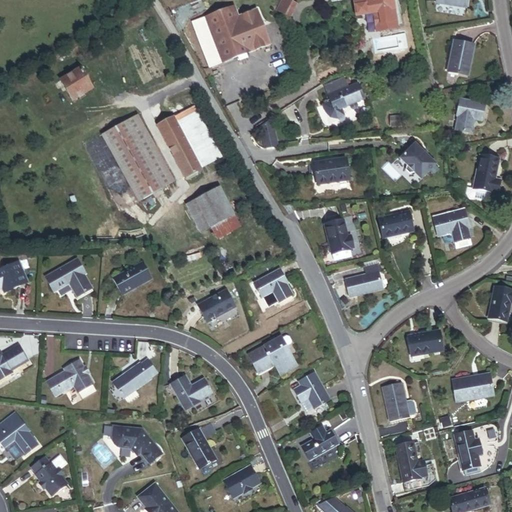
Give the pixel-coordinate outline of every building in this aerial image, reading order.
[(386,0),(350,0),(353,13),(370,10),(373,29),(391,26),(386,0)] [(467,8),(468,0),(439,0),(439,2),(467,8)] [(229,6),(201,17),(218,61),(264,43),(258,26),(239,33),(229,6)] [(469,75),(475,45),(456,41),(449,71),(469,75)] [(68,97),(85,86),(76,71),(59,82),(68,97)] [(335,79),(317,88),(324,103),(317,107),(320,113),(325,115),(331,115),(337,112),(334,105),(342,102),(343,105),(345,106),(348,104),(349,102),(348,99),(356,95),(350,82),(339,87),(335,79)] [(480,134),(485,104),(461,100),(458,116),(460,117),(457,130),(480,134)] [(179,173),(214,154),(186,102),(151,120),(179,173)] [(130,110),(96,128),(130,194),(165,176),(130,110)] [(395,125),(394,115),(385,115),(386,125),(395,125)] [(436,167),(414,145),(399,161),(406,167),(413,175),(421,182),(436,167)] [(500,182),(494,180),(498,160),(481,156),(474,188),(469,186),(467,192),(470,196),(484,199),(486,192),(490,193),(491,192),(497,193),(500,182)] [(346,160),(313,165),(316,187),(349,183),(346,160)] [(413,175),(406,167),(405,172),(409,176),(413,175)] [(221,213),(229,209),(214,183),(207,187),(221,213)] [(207,222),(221,213),(207,187),(192,196),(207,222)] [(207,222),(192,196),(180,203),(195,228),(207,222)] [(237,223),(229,209),(221,213),(207,222),(214,235),(237,223)] [(384,238),(413,232),(408,212),(379,219),(384,238)] [(467,232),(470,231),(465,212),(435,218),(439,238),(442,237),(443,242),(445,246),(454,244),(456,252),(471,248),(467,232)] [(349,249),(353,248),(351,237),(347,238),(343,221),(326,225),(334,260),(351,256),(349,249)] [(83,273),(85,272),(76,256),(46,273),(55,288),(70,280),(77,294),(91,286),(83,273)] [(125,289),(152,273),(142,257),(116,273),(125,289)] [(29,279),(21,261),(6,268),(5,265),(0,267),(0,286),(3,291),(29,279)] [(294,289),(288,279),(289,278),(281,264),(257,277),(265,292),(266,291),(275,286),(278,291),(281,296),(294,289)] [(378,265),(365,267),(367,275),(354,278),(355,280),(348,282),(350,295),(358,293),(358,295),(383,290),(378,265)] [(209,318),(236,302),(227,286),(199,302),(209,318)] [(278,291),(275,286),(266,291),(269,296),(278,291)] [(490,319),(507,322),(511,302),(511,291),(496,288),(490,319)] [(412,357),(441,351),(437,330),(408,336),(412,357)] [(289,366),(299,362),(285,332),(251,348),(260,367),(278,358),(283,355),(289,366)] [(0,376),(12,369),(11,368),(27,358),(18,344),(0,355),(0,354),(0,376)] [(283,369),(289,366),(283,355),(278,358),(283,369)] [(92,381),(93,381),(79,357),(64,366),(65,369),(47,380),(55,394),(74,383),(77,389),(78,389),(82,396),(95,388),(92,381)] [(135,386),(149,378),(148,377),(156,372),(149,361),(142,365),(141,363),(114,379),(122,394),(125,392),(129,398),(139,392),(135,386)] [(317,404),(332,396),(318,370),(302,378),(304,382),(298,385),(302,393),(301,394),(304,399),(312,395),(317,404)] [(201,397),(201,395),(213,388),(206,375),(193,381),(187,372),(173,379),(186,405),(201,397)] [(457,400),(493,394),(490,374),(454,380),(457,400)] [(407,402),(403,384),(384,388),(391,422),(410,418),(410,417),(416,415),(417,412),(415,402),(412,400),(407,402)] [(26,448),(38,438),(29,426),(30,424),(16,406),(0,418),(0,432),(7,442),(16,436),(26,448)] [(202,465),(218,458),(207,435),(219,430),(214,421),(187,435),(202,465)] [(144,427),(116,424),(115,430),(115,434),(115,439),(117,442),(120,444),(121,445),(123,445),(134,446),(136,450),(140,447),(143,451),(152,462),(164,452),(144,427)] [(313,459),(343,443),(335,428),(330,430),(327,426),(315,432),(317,437),(305,444),(313,459)] [(483,462),(488,460),(483,445),(478,446),(476,438),(459,444),(469,478),(486,473),(483,462)] [(414,443),(397,447),(406,482),(423,478),(422,476),(427,474),(425,465),(420,466),(414,443)] [(70,482),(64,474),(66,472),(62,466),(60,468),(55,460),(54,461),(50,455),(35,466),(39,472),(38,473),(43,480),(41,481),(45,488),(47,486),(52,494),(70,482)] [(252,484),(260,479),(251,463),(225,477),(234,494),(245,488),(246,490),(253,485),(252,484)] [(181,511),(157,481),(140,495),(148,506),(146,507),(150,511),(181,511)] [(458,511),(494,501),(489,484),(453,495),(458,511)] [(340,495),(323,501),(335,511),(362,511),(356,507),(355,508),(340,495)]
